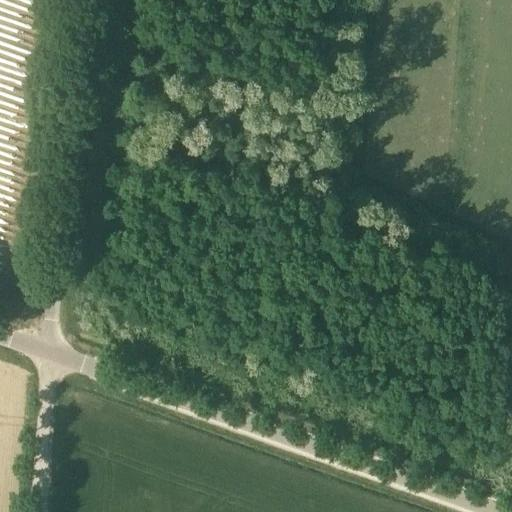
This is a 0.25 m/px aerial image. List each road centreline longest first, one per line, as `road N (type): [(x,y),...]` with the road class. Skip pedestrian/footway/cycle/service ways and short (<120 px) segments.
road 1 (tertiary): [(511,509),(47,363)]
road 2 (track): [(78,46),(511,244)]
road 3 (unclassified): [(47,363),(83,0)]
road 4 (track): [(47,363),(35,511)]
